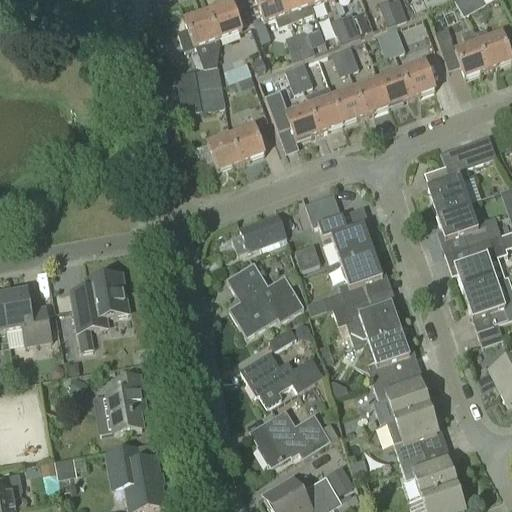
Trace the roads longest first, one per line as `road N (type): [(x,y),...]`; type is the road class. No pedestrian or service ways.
road 1 (residential): [(490,459),(461,406),(380,174)]
road 2 (residential): [(227,511),(182,261),(171,243)]
road 3 (residential): [(185,209),(168,189),(141,22),(150,0)]
road 4 (residential): [(185,209),(205,213),(342,167),(380,174)]
road 5 (residential): [(171,243),(0,261)]
road 6 (residential): [(380,174),(407,140),(511,106)]
